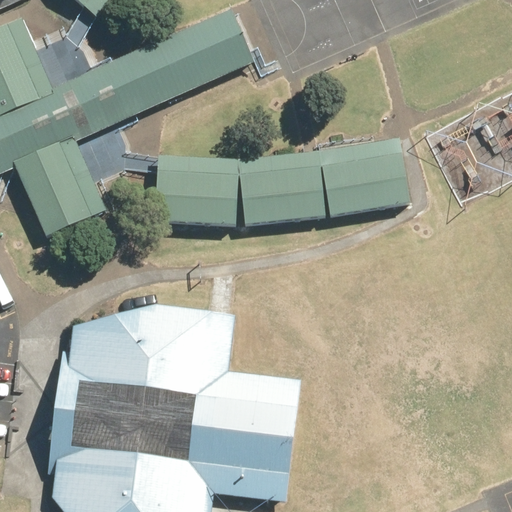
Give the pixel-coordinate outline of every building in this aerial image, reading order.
[(0,0),(0,10),(25,0),(0,0)] [(90,0),(73,0),(84,8),(90,0)] [(232,16),(0,114),(0,179),(256,72),(232,16)] [(0,112),(54,90),(23,18),(0,28),(0,112)] [(109,213),(81,147),(15,174),(43,240),(109,213)] [(401,157),(322,170),(329,218),(409,205),(401,157)] [(317,171),(240,180),(246,227),(322,217),(317,171)] [(236,180),(156,172),(151,222),(232,230),(236,180)] [(0,300),(13,295),(0,265),(0,300)] [(228,376),(234,319),(152,308),(73,327),(55,499),(63,511),(203,511),(207,493),(286,501),(298,384),(228,376)]
